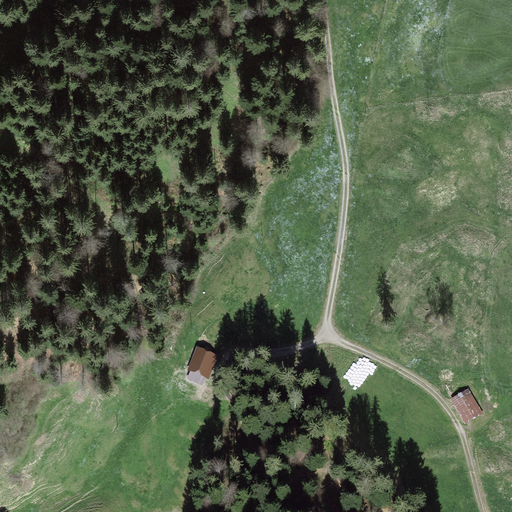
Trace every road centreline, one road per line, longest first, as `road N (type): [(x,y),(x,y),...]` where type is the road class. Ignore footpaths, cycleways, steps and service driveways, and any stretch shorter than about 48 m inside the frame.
road 1 (track): [(323,336),(345,167),(321,0)]
road 2 (track): [(479,511),(455,423),(406,375),(323,336),(267,357)]
